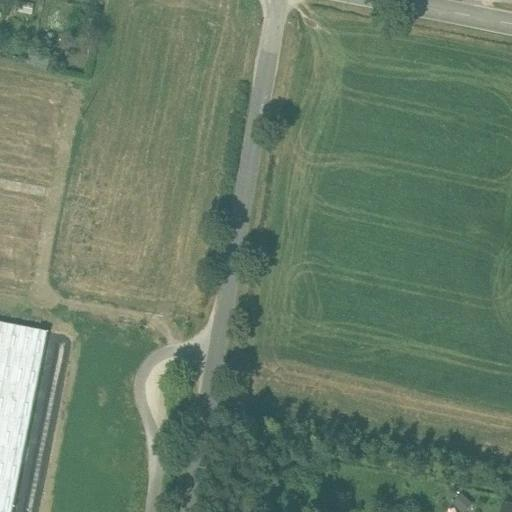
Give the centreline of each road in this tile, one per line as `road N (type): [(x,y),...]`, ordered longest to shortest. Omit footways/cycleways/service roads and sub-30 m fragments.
road 1 (unclassified): [(277,0),(187,511)]
road 2 (track): [(0,184),(56,196),(38,296),(156,321),(186,354)]
road 3 (tertiary): [(379,0),(511,24)]
